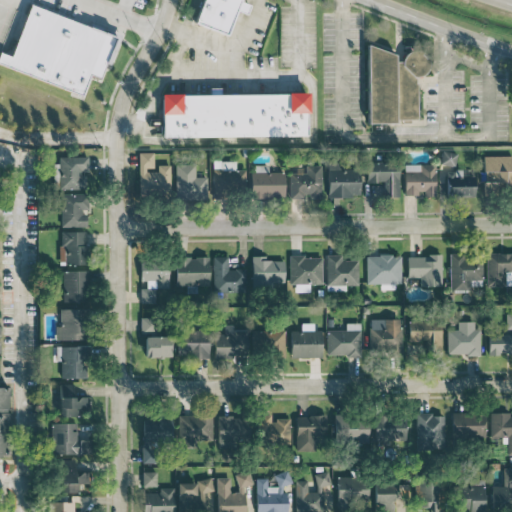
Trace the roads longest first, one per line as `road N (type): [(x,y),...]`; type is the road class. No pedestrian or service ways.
road 1 (residential): [(169,0),(117,118),(119,511)]
road 2 (residential): [(117,387),(511,381)]
road 3 (residential): [(117,226),(511,222)]
road 4 (secondary): [(372,0),(511,50)]
